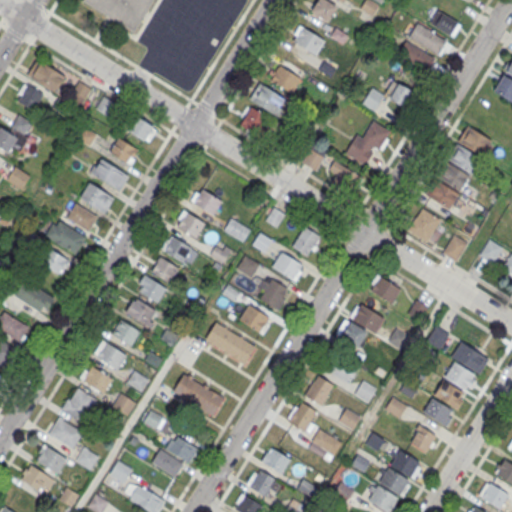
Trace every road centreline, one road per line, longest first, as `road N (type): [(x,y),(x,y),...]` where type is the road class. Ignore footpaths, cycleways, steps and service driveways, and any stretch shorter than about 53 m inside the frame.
road 1 (residential): [(0,3),(511,324)]
road 2 (residential): [(508,0),(190,511)]
road 3 (residential): [(272,0),(0,439)]
road 4 (residential): [(511,373),(426,511)]
